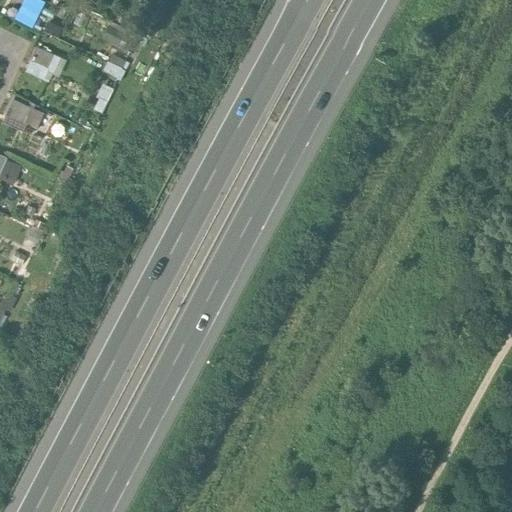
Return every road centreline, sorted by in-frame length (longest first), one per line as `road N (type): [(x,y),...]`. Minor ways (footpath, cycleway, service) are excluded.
road 1 (motorway): [(317,0),(43,511)]
road 2 (motorway): [(99,511),(369,0)]
road 3 (track): [(427,511),(511,368)]
